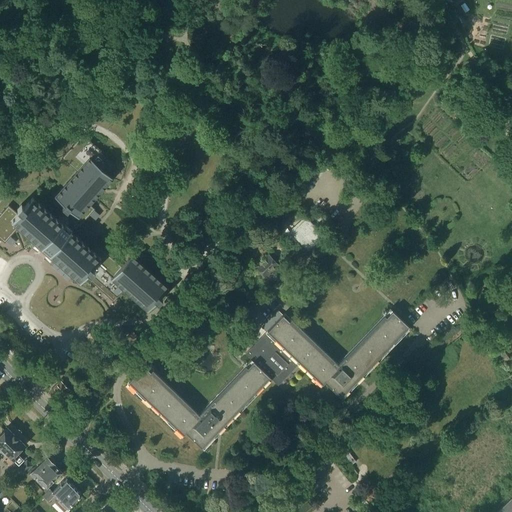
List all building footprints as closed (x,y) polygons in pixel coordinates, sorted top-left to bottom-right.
[(317,139),(321,132),(309,126),(306,133),(317,139)] [(132,255),(121,267),(95,243),(90,249),(73,233),(87,218),(95,209),(90,205),(113,178),(108,174),(116,164),(82,134),(61,158),(77,171),(54,196),(64,205),(62,207),(64,209),(56,218),(32,197),(24,206),(21,204),(17,209),(19,211),(17,213),(8,205),(0,214),(0,239),(4,243),(18,227),(34,241),(29,247),(37,253),(39,251),(46,257),(44,260),(51,266),(56,261),(79,281),(84,276),(113,302),(124,290),(147,311),(155,302),(158,304),(162,299),(160,297),(168,288),(132,255)] [(287,201),(285,198),(278,205),(280,207),(273,213),(277,218),(292,204),(288,200),(287,201)] [(307,250),(322,235),(307,219),(291,234),(307,250)] [(269,239),(273,235),(269,231),(265,234),(269,239)] [(271,284),(283,273),(278,266),(268,256),(256,267),(271,284)] [(340,396),(407,325),(391,310),(339,364),(293,320),(292,320),(289,318),(287,320),(282,315),(265,333),(245,354),(250,359),(243,367),(202,410),(205,412),(199,418),(144,366),(128,382),(183,434),(185,432),(201,447),(238,408),(240,410),(270,378),(277,385),(297,363),(320,385),(324,381),(340,396)] [(482,332),(492,327),(485,316),(476,322),(482,332)] [(128,327),(120,336),(131,345),(139,337),(128,327)] [(502,362),(509,357),(495,336),(488,340),(502,362)] [(121,347),(126,342),(120,337),(116,342),(121,347)] [(108,341),(98,352),(110,362),(120,351),(108,341)] [(96,356),(92,361),(101,369),(105,364),(96,356)] [(92,361),(88,365),(97,373),(101,369),(92,361)] [(88,365),(84,370),(93,378),(97,373),(88,365)] [(66,402),(73,394),(70,391),(60,381),(49,393),(59,403),(63,399),(66,402)] [(400,398),(413,388),(407,381),(394,391),(400,398)] [(24,460),(17,453),(25,444),(8,427),(0,434),(0,450),(6,456),(7,454),(19,465),(24,460)] [(350,455),(346,458),(351,465),(355,462),(350,455)] [(33,472),(30,475),(34,480),(36,479),(37,480),(35,482),(46,493),(49,489),(46,487),(61,472),(53,464),(54,464),(53,464),(53,460),(51,458),(47,458),(47,457),(33,472)] [(24,474),(32,466),(27,460),(18,469),(24,474)] [(74,480),(71,477),(68,477),(67,478),(66,478),(52,492),(49,489),(46,493),(43,496),(48,501),(55,495),(59,499),(56,501),(65,510),(67,508),(68,508),(80,495),(80,492),(73,485),(74,483),(74,480)] [(511,511),(511,498),(497,511),(511,511)]
